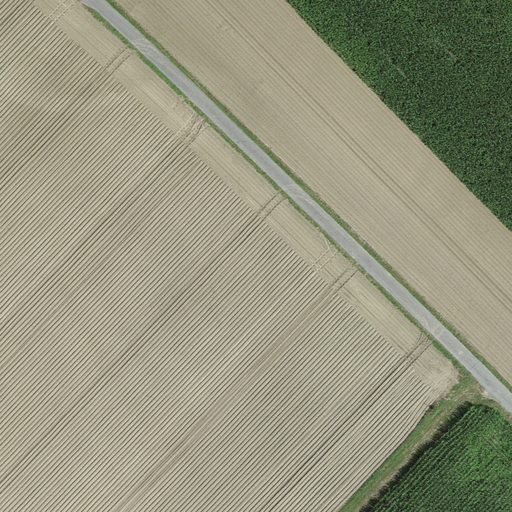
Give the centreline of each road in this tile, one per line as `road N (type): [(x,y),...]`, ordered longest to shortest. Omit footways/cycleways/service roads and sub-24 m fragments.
road 1 (track): [(89,0),(511,411)]
road 2 (track): [(479,378),(349,511)]
